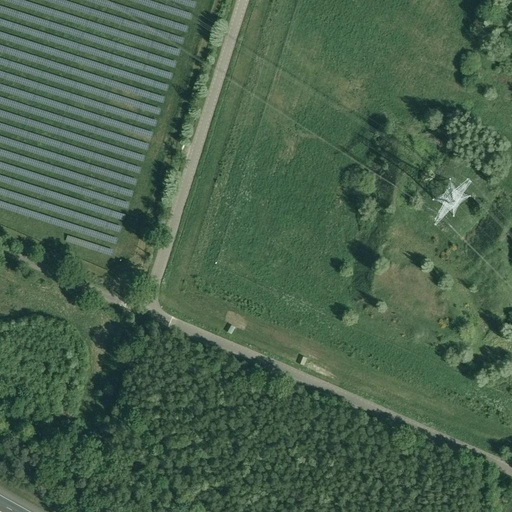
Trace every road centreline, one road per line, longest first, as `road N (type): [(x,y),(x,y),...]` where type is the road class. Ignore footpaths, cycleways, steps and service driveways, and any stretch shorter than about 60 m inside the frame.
road 1 (unclassified): [(511,470),(152,308)]
road 2 (unclassified): [(152,308),(242,0)]
road 3 (unclassified): [(152,308),(0,250)]
road 4 (track): [(152,308),(117,437)]
